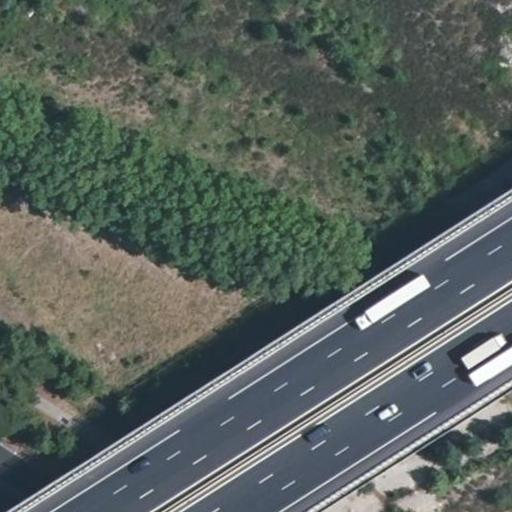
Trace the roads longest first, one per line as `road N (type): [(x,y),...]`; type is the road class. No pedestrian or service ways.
road 1 (tertiary): [(0,136),(511,337)]
road 2 (motorway): [(511,249),(101,511)]
road 3 (motorway): [(231,511),(511,332)]
